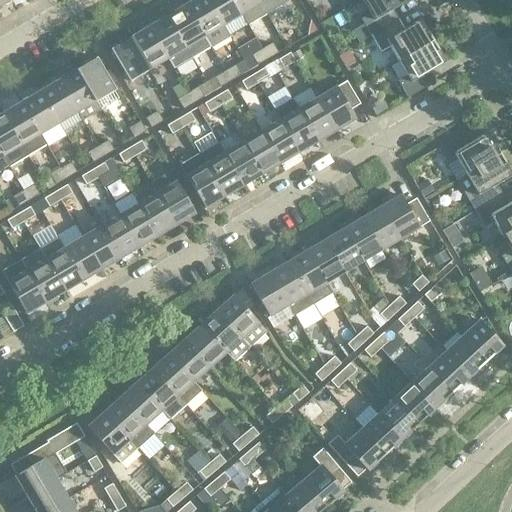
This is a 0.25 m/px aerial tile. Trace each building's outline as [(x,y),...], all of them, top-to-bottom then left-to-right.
[(223,26),(207,0),(194,0),(185,5),(204,37),(223,26)] [(241,15),(232,0),(207,0),(223,26),(241,15)] [(266,14),(257,0),(232,0),(241,15),(248,25),(266,14)] [(257,0),(266,14),(289,0),(257,0)] [(409,0),(408,0),(361,0),(370,14),(361,19),(363,23),(370,35),(370,36),(394,22),(389,12),(409,0)] [(210,47),(204,37),(185,5),(167,16),(192,58),(210,47)] [(192,58),(167,16),(148,27),(167,59),(173,69),(192,58)] [(400,31),(394,22),(370,36),(380,52),(390,47),(398,61),(433,41),(420,19),(400,31)] [(363,23),(351,30),(358,43),(370,35),(363,23)] [(167,59),(148,27),(130,38),(149,70),(167,59)] [(149,70),(130,38),(112,49),(112,48),(110,49),(129,82),(149,70)] [(445,62),(433,41),(398,61),(407,75),(397,81),(407,98),(431,84),(425,74),(445,62)] [(272,43),(262,49),(268,59),(278,53),(272,43)] [(268,59),(262,49),(251,55),(257,65),(268,59)] [(290,53),(295,61),(303,56),(298,49),(290,53)] [(348,51),(339,56),(346,68),(354,63),(348,51)] [(294,61),(289,53),(278,60),(283,68),(294,61)] [(94,59),(77,69),(96,101),(113,91),(115,90),(96,58),(94,59)] [(235,65),(224,71),(230,81),(241,75),(235,65)] [(269,77),(264,68),(252,75),(257,83),(269,77)] [(101,110),(96,101),(77,69),(58,80),(77,112),(82,121),(101,110)] [(230,81),(224,71),(214,77),(220,87),(230,81)] [(257,83),(252,75),(241,82),(246,90),(257,83)] [(77,112),(58,80),(40,92),(58,123),(77,112)] [(360,104),(346,81),(316,98),(335,131),(347,123),(346,121),(354,117),(350,110),(360,104)] [(198,87),(187,93),(193,103),(204,97),(198,87)] [(232,99),(227,90),(215,97),(220,105),(232,99)] [(58,123),(40,92),(21,103),(40,134),(58,123)] [(193,103),(187,93),(177,99),(183,109),(193,103)] [(220,105),(215,97),(204,104),(209,112),(220,105)] [(335,131),(316,98),(298,109),(316,139),(323,135),(325,137),(335,131)] [(273,110),(279,120),(298,153),(309,146),(308,144),(316,139),(298,109),(292,99),(273,110)] [(387,110),(382,101),(370,108),(375,117),(387,110)] [(46,145),(40,134),(21,103),(2,114),(27,156),(46,145)] [(155,112),(145,118),(151,128),(161,122),(155,112)] [(194,121),(189,112),(178,119),(183,127),(194,121)] [(27,156),(2,114),(0,115),(0,151),(9,166),(27,156)] [(183,127),(178,119),(166,126),(171,134),(183,127)] [(298,153),(279,120),(261,131),(278,162),(286,157),(287,159),(298,153)] [(146,131),(140,121),(129,127),(135,137),(146,131)] [(278,162),(261,131),(242,142),(261,175),(272,168),(271,166),(278,162)] [(457,160),(465,174),(500,154),(487,132),(467,144),(461,135),(437,149),(447,166),(457,160)] [(108,140),(97,146),(103,156),(114,150),(108,140)] [(146,149),(141,141),(129,148),(135,156),(146,149)] [(261,175),(242,142),(223,153),(241,184),(249,179),(250,181),(261,175)] [(241,184),(223,153),(217,143),(199,154),(224,197),(235,190),(234,188),(241,184)] [(103,156),(97,146),(87,153),(93,162),(103,156)] [(135,156),(129,148),(118,154),(123,163),(135,156)] [(0,171),(9,166),(0,151),(0,171)] [(224,197),(199,154),(179,166),(203,206),(212,201),(213,203),(224,197)] [(511,175),(511,174),(500,154),(465,174),(456,180),(474,211),(498,197),(492,187),(511,175)] [(71,162),(60,168),(66,178),(76,172),(71,162)] [(109,171),(104,163),(92,170),(97,178),(109,171)] [(66,178),(60,168),(50,175),(55,184),(66,178)] [(97,178),(92,170),(81,176),(86,185),(97,178)] [(150,183),(156,193),(176,225),(187,218),(186,216),(194,212),(170,171),(150,183)] [(433,191),(426,179),(416,185),(423,197),(433,191)] [(33,184),(23,190),(29,200),(39,194),(33,184)] [(72,193),(67,185),(55,192),(60,200),(72,193)] [(29,200),(23,190),(12,197),(18,206),(29,200)] [(60,200),(55,192),(44,198),(49,207),(60,200)] [(176,225),(156,193),(138,204),(156,234),(163,230),(165,232),(176,225)] [(393,200),(381,207),(400,239),(429,222),(416,198),(405,204),(401,197),(394,202),(393,200)] [(511,201),(504,206),(498,197),(474,211),(484,228),(494,222),(502,236),(511,230),(511,201)] [(156,234),(138,204),(119,215),(138,247),(149,241),(148,239),(156,234)] [(35,215),(29,207),(18,214),(23,222),(35,215)] [(400,239),(381,207),(370,213),(371,215),(363,220),(381,250),(400,239)] [(447,213),(438,218),(443,227),(452,222),(447,213)] [(23,222),(18,214),(6,221),(12,229),(23,222)] [(138,247),(119,215),(101,226),(119,256),(126,252),(127,254),(138,247)] [(381,250),(363,220),(356,224),(354,222),(344,229),(363,261),(381,250)] [(119,256),(101,226),(82,237),(101,269),(112,263),(111,261),(119,256)] [(363,261),(344,229),(333,235),(334,237),(326,242),(344,272),(363,261)] [(511,230),(502,236),(511,251),(501,256),(511,273),(511,272),(511,230)] [(101,269),(82,237),(64,248),(81,278),(89,274),(90,276),(101,269)] [(57,238),(39,249),(64,291),(75,285),(74,283),(81,278),(64,248),(57,238)] [(344,272),(326,242),(319,247),(317,244),(306,251),(326,283),(344,272)] [(64,291),(39,249),(20,260),(26,270),(44,300),(52,296),(53,298),(64,291)] [(443,250),(431,257),(436,266),(448,259),(443,250)] [(326,283),(306,251),(295,257),(297,260),(289,264),(307,294),(326,283)] [(313,304),(307,294),(289,264),(281,269),(280,267),(269,273),(288,305),(294,316),(313,304)] [(44,300),(26,270),(7,282),(26,314),(38,307),(37,305),(44,300)] [(479,292),(492,284),(485,272),(472,280),(479,292)] [(288,305),(269,273),(258,279),(260,282),(251,287),(269,317),(288,305)] [(411,284),(418,292),(428,282),(421,275),(411,284)] [(440,293),(433,286),(423,295),(430,302),(440,293)] [(225,306),(218,312),(249,347),(266,332),(233,295),(223,305),(225,306)] [(399,296),(389,305),(395,312),(405,303),(399,296)] [(423,309),(416,301),(407,310),(413,318),(423,309)] [(395,312),(389,305),(379,314),(386,321),(395,312)] [(23,327),(11,306),(1,312),(13,333),(23,327)] [(413,318),(407,310),(397,319),(403,327),(413,318)] [(249,347),(218,312),(211,318),(210,316),(200,325),(225,353),(233,362),(249,347)] [(479,320),(461,336),(485,362),(503,346),(479,320)] [(225,353),(200,325),(191,334),(192,335),(186,341),(209,367),(225,353)] [(366,326),(356,335),(363,342),(373,333),(366,326)] [(390,339),(383,332),(373,341),(380,349),(390,339)] [(363,342),(356,335),(346,344),(353,351),(363,342)] [(485,362),(461,336),(445,352),(468,377),(485,362)] [(209,367),(186,341),(179,347),(178,345),(168,354),(193,382),(209,367)] [(380,349),(373,341),(363,350),(370,358),(380,349)] [(468,377),(445,352),(428,367),(452,393),(468,377)] [(201,391),(193,382),(168,354),(159,362),(160,364),(154,370),(185,405),(201,391)] [(334,356),(324,365),(330,372),(340,363),(334,356)] [(356,370),(349,363),(339,372),(346,379),(356,370)] [(330,372),(324,365),(314,374),(321,381),(330,372)] [(452,393),(428,367),(411,383),(435,408),(452,393)] [(185,405),(154,370),(147,376),(146,374),(136,383),(161,411),(169,420),(185,405)] [(346,379),(339,372),(330,381),(336,389),(346,379)] [(161,411),(136,383),(127,391),(128,393),(122,399),(145,425),(161,411)] [(435,408),(411,383),(394,398),(418,424),(435,408)] [(291,394),(298,401),(309,392),(302,385),(291,394)] [(418,424),(394,398),(378,414),(401,439),(418,424)] [(153,434),(145,425),(122,399),(115,405),(113,403),(104,412),(137,449),(153,434)] [(285,399),(275,408),(281,415),(292,407),(285,399)] [(281,415),(275,408),(265,416),(271,424),(281,415)] [(137,449),(104,412),(94,421),(96,423),(89,429),(120,464),(137,449)] [(401,439),(378,414),(361,429),(385,455),(401,439)] [(84,437),(76,423),(46,441),(47,443),(53,455),(55,454),(75,442),(84,437)] [(233,426),(224,434),(232,443),(241,435),(233,426)] [(252,427),(242,436),(248,443),(259,435),(252,427)] [(385,455),(361,429),(345,444),(337,435),(327,444),(357,477),(365,469),(367,471),(385,455)] [(248,443),(242,436),(232,444),(238,452),(248,443)] [(75,442),(80,451),(89,446),(84,437),(75,442)] [(53,455),(47,443),(9,465),(15,475),(13,476),(26,497),(56,479),(66,473),(55,454),(53,455)] [(265,450),(258,443),(248,451),(255,459),(265,450)] [(319,466),(303,480),(325,507),(343,492),(342,490),(351,482),(321,449),(311,457),(319,466)] [(255,459),(248,451),(238,460),(244,467),(255,459)] [(219,455),(209,463),(215,471),(226,462),(219,455)] [(102,467),(95,456),(87,461),(93,472),(102,467)] [(215,471),(209,463),(199,472),(205,480),(215,471)] [(230,480),(224,472),(213,481),(220,488),(230,480)] [(44,511),(67,499),(56,479),(26,497),(34,511),(44,511)] [(319,511),(325,507),(303,480),(285,495),(299,511),(319,511)] [(220,488),(213,481),(203,489),(209,497),(220,488)] [(118,495),(112,483),(103,488),(110,500),(118,495)] [(186,483),(176,491),(182,499),(192,490),(186,483)] [(182,499),(176,491),(166,500),(172,508),(182,499)] [(125,506),(118,495),(110,500),(117,511),(125,506)] [(299,511),(285,495),(268,510),(269,511),(299,511)] [(75,511),(67,499),(44,511),(75,511)] [(191,511),(195,509),(189,501),(179,510),(180,511),(191,511)]
